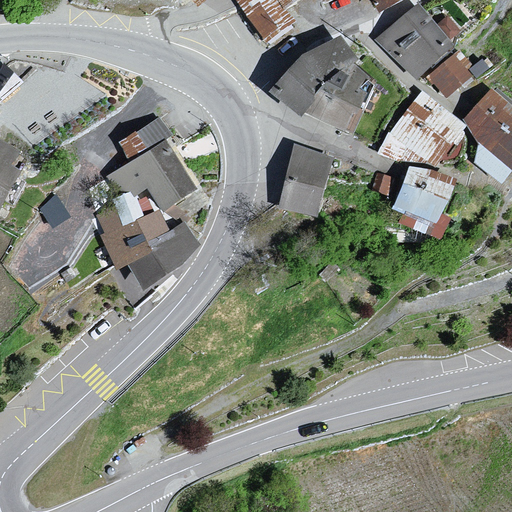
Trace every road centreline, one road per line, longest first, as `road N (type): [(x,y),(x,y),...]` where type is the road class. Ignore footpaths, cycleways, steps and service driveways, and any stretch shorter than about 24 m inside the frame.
road 1 (tertiary): [(0,482),(193,284),(228,223),(241,171),(231,108),(206,79),(111,44),(0,37)]
road 2 (residential): [(511,278),(390,310),(207,404),(138,452),(147,485)]
road 3 (tertiary): [(511,375),(320,421),(147,485)]
